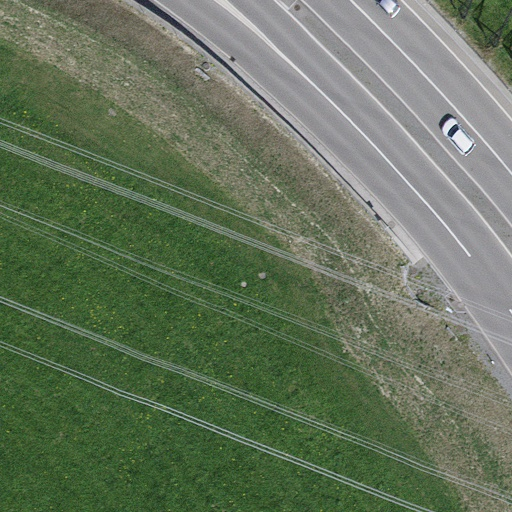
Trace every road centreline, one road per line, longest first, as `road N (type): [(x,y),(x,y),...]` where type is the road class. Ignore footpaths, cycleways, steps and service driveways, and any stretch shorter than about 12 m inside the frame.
road 1 (secondary): [(183,0),(471,251)]
road 2 (secondary): [(254,0),(355,102),(471,251)]
road 3 (secondary): [(511,178),(325,0)]
road 4 (secondary): [(511,169),(420,43),(377,0)]
